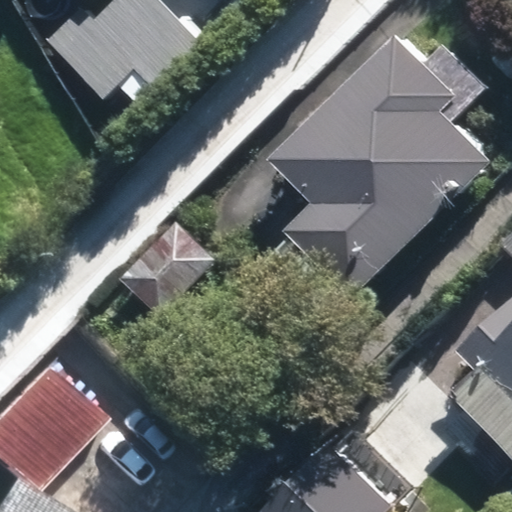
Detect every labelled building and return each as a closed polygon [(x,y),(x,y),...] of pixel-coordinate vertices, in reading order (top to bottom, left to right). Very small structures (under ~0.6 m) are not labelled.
[(191,21),(170,0),(125,0),(106,19),(91,4),(57,38),(117,98),(129,86),(154,110),(223,42),(197,15),(191,21)] [(0,8),(0,39),(14,30),(0,8)] [(412,32),(289,157),(333,199),(306,226),(310,230),(282,258),(312,287),(338,261),(372,295),(508,157),(468,118),(499,86),(456,44),(440,60),(412,32)] [(191,220),(134,278),(171,315),(228,257),(191,220)] [(466,393),(511,439),(511,307),(497,322),(479,339),(500,361),(466,393)] [(0,413),(0,465),(12,477),(0,495),(0,511),(72,511),(37,489),(103,422),(46,366),(0,413)] [(269,511),(398,511),(416,493),(345,429),(269,511)]
